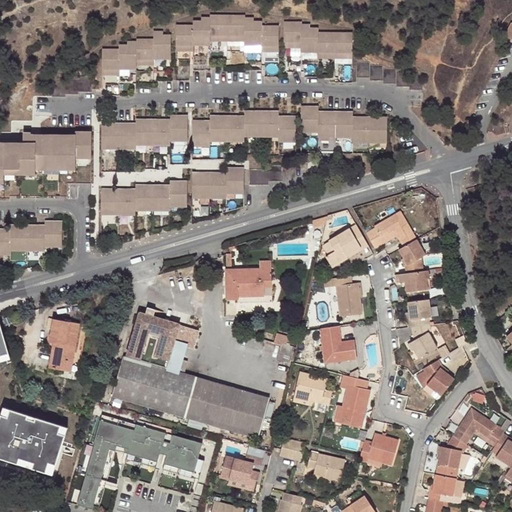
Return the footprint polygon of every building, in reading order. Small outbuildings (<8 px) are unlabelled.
[(278,50),(278,26),(262,26),(262,22),(253,22),(253,19),(244,18),(244,16),(210,16),(210,18),(202,18),(202,21),(193,21),(193,26),(176,26),(176,48),(193,48),(193,45),(210,45),(210,41),(210,38),(227,38),(244,39),(244,42),(244,45),(261,45),(261,49),(278,50)] [(318,56),(352,56),(352,33),(318,33),(318,28),(310,28),(310,25),(301,24),(301,23),(284,22),(284,45),(301,46),(301,49),(301,52),(318,52),(318,56)] [(163,32),(153,32),(153,40),(137,40),(137,42),(128,42),(128,45),(119,45),(119,50),(102,50),(102,73),(119,73),(119,68),(136,69),(137,66),(137,62),(153,63),(153,59),(170,59),(170,36),(163,35),(163,32)] [(279,59),(278,51),(264,52),(264,60),(279,59)] [(425,90),(425,75),(412,75),(412,72),(398,71),(398,68),(384,68),(384,65),(371,65),(371,62),(358,62),(358,78),(371,78),(371,81),(384,81),(384,83),(398,84),(398,87),(412,87),(412,90),(425,90)] [(78,92),(91,92),(92,76),(78,76),(78,79),(66,78),(65,81),(52,81),(51,96),(65,96),(65,94),(78,95),(78,92)] [(319,107),(302,107),(302,131),(319,132),(319,137),(353,137),(353,142),(387,142),(388,118),(353,118),(353,113),(319,113),(319,107)] [(210,122),(193,121),(193,146),(210,146),(210,141),(244,141),(245,136),(279,137),(279,141),(296,141),(296,118),(279,117),(279,112),(245,112),(245,117),(210,117),(210,122)] [(102,148),(136,148),(136,144),(170,144),(170,141),(187,141),(188,117),(171,116),(171,121),(136,120),(136,124),(102,124),(102,148)] [(0,199),(10,199),(10,197),(68,197),(68,183),(91,183),(91,133),(75,132),(75,139),(42,139),(42,144),(31,144),(23,144),(0,144),(0,199)] [(283,165),(270,165),(270,170),(250,170),(250,185),(269,185),(269,181),(282,181),(283,165)] [(245,170),(228,170),(227,174),(193,174),(192,198),(227,198),(227,193),(244,193),(245,170)] [(101,190),(101,214),(135,214),(135,210),(170,210),(170,206),(186,206),(187,182),(170,182),(170,186),(135,186),(135,190),(101,190)] [(397,234),(404,246),(416,239),(400,211),(374,226),(376,228),(367,233),(375,247),(397,234)] [(311,226),(326,222),(327,216),(313,220),(311,226)] [(45,222),(45,226),(44,246),(62,246),(62,222),(45,222)] [(366,241),(356,224),(329,240),(329,241),(323,244),(329,254),(326,256),(332,266),(347,257),(346,255),(361,247),(359,245),(366,241)] [(10,230),(0,230),(0,254),(10,254),(10,250),(44,250),(44,246),(45,226),(11,226),(10,230)] [(416,239),(404,246),(399,249),(404,258),(407,264),(405,265),(406,273),(423,271),(421,257),(426,255),(416,239)] [(346,255),(347,257),(368,245),(366,241),(359,245),(361,247),(346,255)] [(225,269),(226,298),(238,298),(238,294),(238,291),(253,291),(253,294),(264,294),(263,285),(263,279),(270,279),(270,259),(258,260),(259,268),(225,269)] [(428,270),(423,271),(406,273),(396,275),(397,283),(402,282),(405,281),(405,284),(406,292),(428,289),(426,278),(429,278),(428,270)] [(362,313),(358,282),(351,283),(350,276),(330,279),(331,286),(336,285),(340,316),(362,313)] [(409,327),(413,326),(429,324),(428,317),(431,317),(429,299),(408,302),(409,312),(410,319),(408,320),(409,327)] [(148,308),(147,312),(146,315),(154,318),(157,310),(148,308)] [(188,327),(154,318),(146,315),(147,312),(141,310),(128,357),(124,356),(113,395),(258,438),(270,399),(181,373),(167,369),(176,341),(176,339),(184,342),(188,327)] [(80,364),(87,324),(54,318),(50,342),(54,342),(49,367),(64,370),(71,371),(73,362),(80,364)] [(0,355),(9,353),(0,322),(0,355)] [(430,331),(429,324),(413,326),(414,340),(410,343),(414,350),(419,358),(437,347),(428,332),(430,331)] [(323,350),(356,354),(354,340),(345,341),(346,345),(341,345),(341,342),(339,326),(320,329),(323,350)] [(289,343),(292,344),(294,339),(275,334),(273,343),(280,346),(281,344),(288,345),(289,343)] [(287,349),(283,362),(287,364),(292,346),(288,345),(281,344),(280,346),(287,349)] [(276,361),(283,362),(287,349),(280,346),(276,361)] [(357,358),(356,354),(323,350),(325,363),(357,358)] [(444,368),(439,359),(423,369),(425,371),(430,380),(427,384),(442,396),(454,379),(447,373),(442,370),(444,368)] [(80,364),(73,362),(71,371),(79,372),(80,364)] [(430,380),(425,371),(416,376),(424,388),(423,389),(437,401),(442,396),(427,384),(430,380)] [(293,396),(329,404),(332,391),(325,390),(327,378),(299,372),(293,396)] [(369,381),(344,375),(341,387),(347,388),(343,406),(339,423),(361,428),(364,415),(361,414),(362,410),(365,410),(370,389),(367,389),(369,381)] [(484,395),(475,392),(472,400),(482,403),(484,395)] [(327,412),(329,404),(293,396),(292,401),(313,406),(313,408),(327,412)] [(338,404),(334,421),(339,423),(343,406),(338,404)] [(1,414),(8,416),(10,408),(3,406),(1,414)] [(28,414),(10,408),(8,416),(1,414),(0,417),(0,457),(18,463),(20,458),(27,460),(27,459),(35,462),(33,468),(46,472),(49,462),(56,464),(65,434),(59,432),(61,424),(36,416),(35,420),(27,417),(28,414)] [(488,437),(497,425),(485,417),(484,419),(481,417),(483,415),(472,408),(454,436),(466,444),(474,432),(476,429),(488,437)] [(102,414),(100,420),(117,424),(119,419),(102,414)] [(203,443),(119,419),(117,424),(100,420),(93,443),(95,444),(79,501),(94,505),(111,448),(109,448),(109,447),(103,445),(104,441),(130,449),(129,453),(158,461),(160,453),(164,440),(170,442),(167,455),(164,463),(195,472),(198,458),(203,443)] [(511,422),(507,419),(501,428),(505,430),(511,422)] [(68,426),(61,424),(59,432),(65,434),(68,426)] [(505,430),(501,428),(497,425),(488,437),(476,429),(474,432),(495,446),(497,443),(503,433),(505,430)] [(365,440),(360,455),(359,459),(367,461),(368,458),(382,462),(392,465),(399,440),(375,433),(372,442),(365,440)] [(511,467),(511,465),(511,441),(508,439),(509,437),(503,433),(497,443),(495,446),(491,451),(497,455),(496,457),(511,467)] [(454,436),(446,447),(441,446),(439,454),(435,474),(456,478),(461,451),(464,451),(468,445),(466,444),(454,436)] [(281,450),(280,454),(289,457),(294,440),(285,437),(281,450)] [(170,442),(164,440),(160,453),(167,455),(170,442)] [(300,460),(304,442),(294,440),(289,457),(298,459),(300,460)] [(111,448),(94,505),(100,507),(116,450),(128,453),(127,459),(156,467),(158,461),(129,453),(130,449),(104,441),(103,445),(109,447),(109,448),(111,448)] [(247,453),(262,457),(264,450),(249,446),(247,453)] [(314,461),(313,467),(311,473),(329,478),(338,480),(343,459),(309,451),(307,459),(314,461)] [(248,484),(247,489),(253,490),(256,479),(258,479),(259,472),(252,470),(253,463),(260,464),(262,457),(247,453),(245,461),(225,456),(220,477),(230,480),(248,484)] [(27,460),(20,458),(18,463),(26,465),(25,466),(33,468),(35,462),(27,459),(27,460)] [(195,472),(164,463),(163,469),(199,479),(205,460),(198,458),(195,472)] [(307,459),(305,465),(313,467),(314,461),(307,459)] [(56,464),(49,462),(46,472),(53,474),(56,464)] [(310,478),(328,482),(329,478),(311,473),(310,478)] [(428,498),(443,501),(449,502),(450,495),(452,496),(456,478),(435,474),(433,484),(432,491),(430,491),(428,498)] [(248,484),(230,480),(229,484),(247,489),(248,484)] [(299,511),(302,504),(300,504),(302,496),(284,491),(282,499),(281,499),(277,511),(299,511)] [(343,511),(376,511),(365,495),(342,510),(343,511)] [(458,497),(452,496),(450,495),(449,502),(457,504),(458,497)] [(441,511),(443,505),(443,501),(428,498),(427,505),(425,511),(441,511)] [(211,511),(242,511),(244,509),(214,501),(211,511)]
